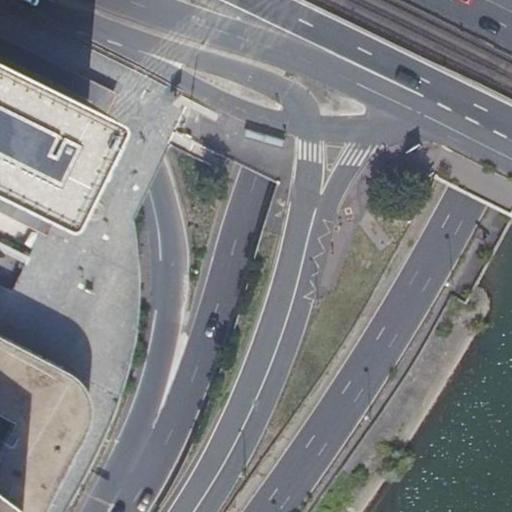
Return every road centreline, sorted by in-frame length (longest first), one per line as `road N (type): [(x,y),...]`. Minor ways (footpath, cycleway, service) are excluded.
road 1 (primary): [(29,0),(266,80),(291,97),(309,128),(296,229),(271,325),(230,426),(179,511)]
road 2 (motorway): [(26,0),(112,70),(150,151),(171,271),(156,439)]
road 3 (primary): [(322,0),(256,173),(196,367),(156,439)]
road 4 (primary): [(268,511),(388,334),(511,111)]
road 5 (primary): [(132,0),(455,112)]
road 6 (motorway): [(256,0),(370,56),(455,112)]
